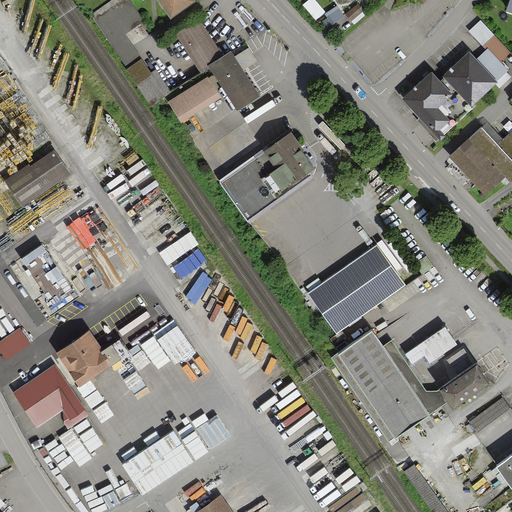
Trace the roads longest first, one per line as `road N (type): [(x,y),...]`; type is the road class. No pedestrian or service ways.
road 1 (primary): [(511,259),(366,105)]
road 2 (unknown): [(0,261),(98,205),(114,213),(155,267)]
road 3 (unknown): [(154,493),(44,335)]
road 4 (unknown): [(155,267),(254,430)]
road 5 (residential): [(366,105),(470,0)]
road 6 (primary): [(366,105),(268,0)]
road 7 (unknown): [(44,335),(155,267)]
